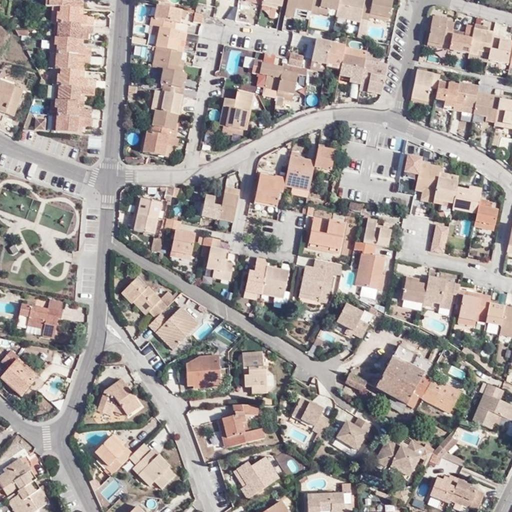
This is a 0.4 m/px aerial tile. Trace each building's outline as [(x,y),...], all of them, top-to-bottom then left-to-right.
[(48,0),(48,8),(52,9),(59,9),(77,11),(82,11),(82,2),(72,2),(72,0),(48,0)] [(261,0),(261,4),(281,8),(282,0),(261,0)] [(293,18),(294,10),(311,13),(313,0),(287,0),(284,16),(293,18)] [(313,0),(311,13),(318,14),(319,13),(320,7),(326,9),(336,10),(338,0),(313,0)] [(346,18),(360,21),(360,19),(363,0),(338,0),(336,10),(335,16),(346,18)] [(386,22),(390,2),(378,0),(363,0),(360,19),(367,21),(368,18),(386,22)] [(174,24),(177,24),(180,11),(155,6),(152,20),(150,20),(149,26),(156,28),(172,31),(174,24)] [(91,28),(92,20),(81,19),(77,19),(77,11),(59,9),(58,15),(55,15),(54,25),(57,25),(91,28)] [(201,16),(198,14),(194,14),(192,23),(201,25),(202,19),(201,16)] [(440,44),(440,41),(448,43),(450,35),(452,23),(444,22),(445,19),(431,16),(426,42),(440,44)] [(448,43),(447,49),(467,53),(472,30),(473,26),(464,24),(462,37),(450,35),(448,43)] [(91,36),(91,28),(57,25),(56,40),(75,41),(77,41),(78,35),(82,35),(91,36)] [(180,40),(184,41),(185,33),(172,31),(156,28),(153,48),(180,53),(182,53),(183,47),(179,46),(180,40)] [(476,58),(477,55),(486,57),(490,37),(491,33),(472,30),(467,53),(467,56),(476,58)] [(497,60),(497,63),(507,66),(508,64),(511,42),(511,41),(492,37),(489,59),(497,60)] [(82,49),(75,49),(75,41),(56,40),(53,40),(53,48),(56,48),(55,56),(90,58),(90,50),(82,49)] [(343,55),(344,48),(315,42),(311,63),(323,65),(340,68),(343,55)] [(161,70),(180,74),(182,66),(178,65),(180,53),(153,48),(149,67),(161,70)] [(301,68),(303,56),(289,54),(287,66),(301,68)] [(365,60),(343,55),(340,68),(339,75),(349,77),(361,80),(365,60)] [(89,66),(90,58),(55,56),(54,71),(59,71),(75,73),(76,65),(83,65),(89,66)] [(371,60),(365,59),(365,60),(361,80),(360,83),(359,88),(381,92),(386,68),(371,65),(371,60)] [(262,88),(275,91),(279,71),(280,69),(259,65),(260,62),(253,61),(250,75),(264,78),(262,88)] [(158,83),(164,84),(162,93),(181,97),(183,88),(179,87),(182,74),(180,74),(161,70),(158,83)] [(79,73),(75,73),(59,71),(59,77),(56,76),(56,87),(58,87),(92,89),(92,81),(83,81),(78,81),(79,73)] [(283,97),(283,93),(292,95),(296,75),(279,71),(276,91),(274,96),(282,98),(283,97)] [(438,75),(416,71),(410,97),(424,100),(426,87),(436,89),(437,81),(438,75)] [(452,111),(457,85),(437,81),(436,89),(434,100),(446,103),(445,109),(452,111)] [(0,114),(13,119),(22,92),(0,83),(0,114)] [(477,87),(457,83),(457,85),(452,111),(460,112),(461,108),(472,111),(476,91),(477,87)] [(91,98),(92,89),(58,87),(57,102),(75,104),(79,104),(79,97),(83,97),(91,98)] [(154,112),(177,117),(181,97),(162,93),(153,91),(149,111),(154,112)] [(237,91),(234,102),(224,100),(219,125),(221,126),(244,131),(246,131),(254,95),(240,92),(237,91)] [(484,115),(484,119),(493,121),(497,100),(498,95),(476,91),(472,111),(471,113),(484,115)] [(280,107),(282,98),(274,96),(272,105),(280,107)] [(434,100),(432,107),(445,109),(446,103),(434,100)] [(511,124),(511,102),(497,100),(493,121),(492,125),(500,127),(501,122),(511,124)] [(54,110),(56,111),(56,117),(90,120),(90,112),(82,111),(75,111),(75,104),(57,102),(55,102),(54,110)] [(174,131),(175,125),(177,117),(154,112),(151,126),(150,134),(175,139),(177,131),(174,131)] [(45,129),(46,114),(34,114),(33,129),(45,129)] [(56,117),(55,134),(75,135),(76,127),(81,127),(90,128),(90,120),(56,117)] [(219,131),(243,136),(244,131),(221,126),(219,131)] [(206,128),(203,140),(211,142),(214,130),(206,128)] [(173,147),(177,148),(178,139),(175,139),(150,134),(145,133),(142,153),(165,158),(167,146),(173,147)] [(324,150),(324,147),(318,146),(314,163),(312,173),(319,174),(320,169),(330,171),(334,152),(324,150)] [(312,173),(314,163),(289,158),(285,178),(283,186),(309,190),(309,189),(311,181),(312,173)] [(434,166),(419,163),(413,190),(433,194),(437,172),(438,167),(434,166)] [(455,186),(457,176),(437,172),(433,194),(453,198),(454,190),(455,186)] [(276,206),(279,192),(282,193),(283,186),(285,178),(273,176),(273,179),(272,182),(258,179),(254,202),(276,206)] [(317,191),(319,182),(311,181),(309,189),(317,191)] [(174,188),(174,187),(160,188),(159,190),(160,191),(161,192),(162,193),(163,193),(165,193),(163,199),(164,201),(165,201),(170,202),(171,198),(172,198),(174,188)] [(182,200),(184,190),(174,188),(173,198),(182,200)] [(218,220),(233,223),(240,191),(224,188),(222,197),(218,220)] [(474,216),(477,200),(479,191),(467,188),(466,192),(454,190),(453,198),(452,202),(450,211),(474,216)] [(0,208),(20,213),(23,198),(1,193),(0,195),(0,208)] [(433,194),(432,198),(452,202),(453,198),(433,194)] [(205,197),(201,217),(218,220),(222,197),(215,196),(214,199),(205,197)] [(138,208),(133,207),(132,214),(158,219),(161,204),(139,200),(138,208)] [(474,216),(472,227),(480,229),(481,224),(497,227),(500,211),(489,209),(484,208),(485,203),(485,202),(477,200),(474,216)] [(349,202),(348,210),(361,211),(361,203),(349,202)] [(132,232),(154,236),(158,219),(132,214),(131,221),(134,222),(132,232)] [(345,224),(315,219),(310,244),(341,249),(345,224)] [(376,220),(367,219),(362,243),(374,246),(387,249),(392,223),(383,222),(382,227),(382,231),(374,229),(375,225),(376,220)] [(455,235),(469,236),(470,220),(457,219),(455,235)] [(179,233),(181,222),(168,220),(167,221),(165,230),(174,232),(170,252),(190,256),(194,236),(179,233)] [(151,252),(160,254),(165,230),(167,221),(163,221),(161,230),(160,230),(159,239),(154,238),(151,252)] [(481,224),(480,229),(496,232),(497,227),(481,224)] [(219,240),(205,237),(203,246),(218,248),(219,240)] [(362,243),(354,242),(353,250),(360,251),(372,253),(374,246),(362,243)] [(310,248),(340,253),(341,249),(310,244),(310,248)] [(213,270),(221,272),(220,279),(231,282),(234,265),(224,263),(226,252),(211,249),(207,269),(213,270)] [(378,274),(380,258),(371,256),(360,254),(354,285),(378,290),(380,280),(377,280),(378,274)] [(303,256),(302,263),(312,264),(313,258),(303,256)] [(261,294),(263,283),(266,267),(268,260),(256,258),(253,273),(248,272),(243,297),(256,300),(259,301),(260,301),(261,294)] [(331,263),(314,260),(312,270),(330,273),(331,263)] [(289,272),(266,267),(263,283),(261,294),(264,295),(274,297),(276,289),(285,291),(289,272)] [(334,274),(330,273),(312,270),(304,268),(300,294),(319,298),(318,302),(322,302),(326,302),(329,300),(334,274)] [(213,270),(212,278),(220,279),(221,272),(213,270)] [(404,276),(400,295),(422,299),(426,279),(427,276),(427,274),(418,272),(418,274),(417,279),(404,276)] [(135,279),(122,293),(132,303),(135,300),(148,313),(155,320),(160,315),(175,300),(167,292),(159,301),(147,288),(146,289),(135,279)] [(426,279),(422,299),(421,305),(430,307),(430,303),(438,304),(449,306),(451,295),(453,284),(441,282),(426,279)] [(285,291),(276,289),(274,297),(284,299),(285,291)] [(180,292),(176,298),(184,303),(188,298),(180,292)] [(120,295),(130,305),(132,303),(122,293),(120,295)] [(473,319),(474,314),(485,316),(487,303),(488,296),(478,294),(477,298),(461,295),(460,302),(457,316),(473,319)] [(64,303),(50,300),(48,308),(62,311),(64,303)] [(145,316),(148,313),(135,300),(132,303),(145,316)] [(357,318),(368,323),(373,312),(343,300),(334,321),(352,328),(357,318)] [(485,316),(483,322),(498,325),(502,306),(487,303),(485,316)] [(58,318),(61,319),(62,311),(48,308),(47,311),(21,306),(18,316),(28,318),(27,326),(43,330),(42,337),(53,339),(58,318)] [(498,325),(497,335),(511,337),(511,308),(502,306),(498,325)] [(181,308),(166,322),(160,315),(155,320),(148,327),(154,334),(159,330),(167,338),(163,342),(173,351),(198,326),(181,308)] [(456,321),(472,324),(473,319),(457,316),(456,321)] [(359,336),(367,325),(359,320),(351,331),(359,336)] [(351,335),(353,332),(346,329),(343,334),(350,338),(351,335)] [(413,410),(419,398),(422,400),(426,390),(423,389),(429,378),(435,366),(398,347),(392,358),(376,389),(413,410)] [(8,369),(0,378),(0,379),(20,397),(33,382),(20,371),(23,369),(14,361),(18,358),(10,351),(1,362),(8,369)] [(192,390),(220,388),(218,358),(199,359),(185,367),(186,387),(192,387),(192,390)] [(247,370),(248,376),(243,376),(244,387),(250,387),(251,395),(267,393),(265,368),(262,368),(262,359),(242,360),(242,370),(247,370)] [(129,367),(117,366),(117,376),(129,377),(129,367)] [(37,378),(24,367),(23,369),(20,371),(33,382),(37,378)] [(360,391),(365,383),(361,380),(347,374),(343,383),(360,391)] [(423,389),(426,390),(422,400),(449,413),(459,394),(429,378),(423,389)] [(97,412),(110,416),(112,412),(114,406),(120,408),(126,417),(140,407),(121,381),(103,394),(97,412)] [(511,407),(496,401),(501,392),(485,385),(478,403),(470,422),(488,430),(494,416),(508,422),(511,412),(511,407)] [(318,417),(321,411),(298,400),(289,418),(311,430),(309,433),(319,438),(327,422),(318,417)] [(114,406),(112,412),(126,417),(120,408),(114,406)] [(232,407),(234,416),(221,420),(228,448),(264,439),(262,430),(247,433),(243,434),(241,425),(245,424),(243,416),(258,416),(256,406),(232,407)] [(352,427),(345,423),(335,439),(355,451),(371,426),(357,418),(352,427)] [(217,421),(224,449),(228,448),(221,420),(217,421)] [(124,451),(111,438),(108,440),(121,453),(124,451)] [(350,458),(355,451),(335,439),(331,446),(350,458)] [(108,467),(106,469),(113,475),(128,460),(121,453),(108,440),(95,454),(108,467)] [(411,474),(424,449),(411,441),(406,452),(400,449),(392,464),(411,474)] [(143,445),(133,455),(128,460),(136,467),(132,471),(137,476),(140,472),(153,484),(154,483),(162,491),(174,478),(167,470),(169,468),(158,457),(156,458),(153,461),(148,456),(150,453),(143,445)] [(438,448),(434,453),(432,455),(441,458),(462,467),(464,462),(444,454),(445,453),(438,448)] [(126,449),(124,451),(121,453),(128,460),(133,455),(126,449)] [(95,454),(93,456),(106,469),(108,467),(95,454)] [(438,466),(441,458),(432,455),(429,462),(438,466)] [(235,471),(245,486),(242,488),(240,490),(246,500),(278,479),(265,458),(249,468),(247,464),(235,471)] [(0,485),(6,495),(17,488),(19,491),(34,481),(36,480),(25,462),(23,464),(19,459),(2,470),(5,474),(0,476),(0,485)] [(235,471),(232,473),(242,488),(245,486),(235,471)] [(137,476),(149,488),(153,484),(140,472),(137,476)] [(307,479),(304,475),(298,479),(300,483),(307,479)] [(464,484),(451,478),(450,481),(448,483),(443,481),(437,479),(430,497),(450,505),(451,502),(477,511),(484,496),(469,490),(463,488),(464,484)] [(34,511),(48,503),(34,481),(19,491),(17,492),(19,495),(8,503),(14,511),(34,511)] [(350,511),(350,494),(307,497),(307,511),(350,511)]
